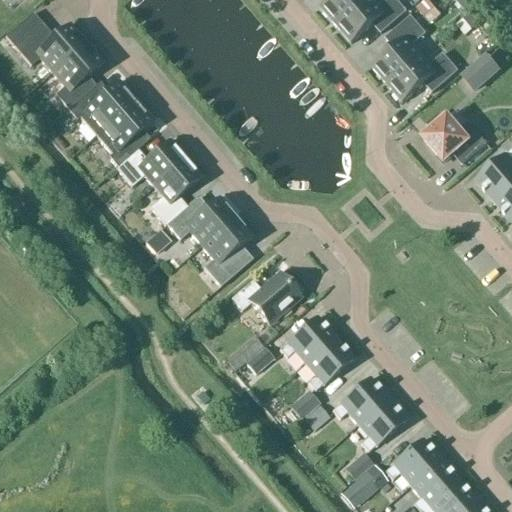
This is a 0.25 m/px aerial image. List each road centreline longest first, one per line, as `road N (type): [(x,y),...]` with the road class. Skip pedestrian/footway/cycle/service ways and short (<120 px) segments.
road 1 (residential): [(103,0),(102,31),(259,213),(310,217),(356,272),(357,327),(466,456)]
road 2 (residential): [(280,0),(375,107),(374,163),(425,220),(474,222),(511,267)]
